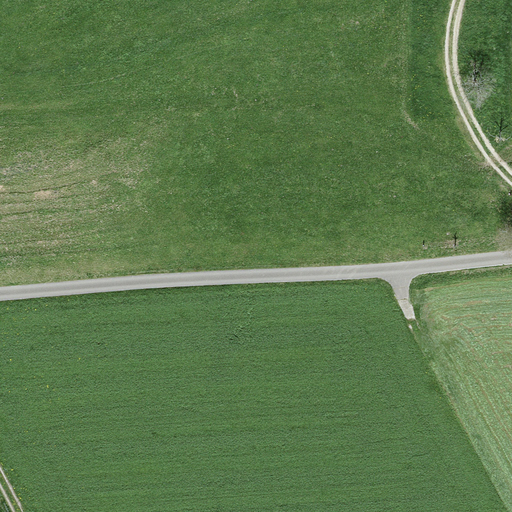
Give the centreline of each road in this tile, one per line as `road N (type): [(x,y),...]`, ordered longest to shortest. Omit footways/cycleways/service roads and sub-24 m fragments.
road 1 (unclassified): [(511,254),(0,288)]
road 2 (track): [(511,174),(482,138),(462,91),(455,40),(461,0)]
